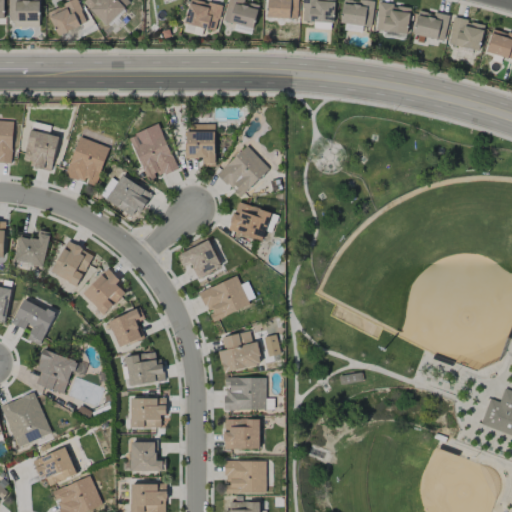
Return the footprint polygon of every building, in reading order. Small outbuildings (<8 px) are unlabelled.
[(39,0),(8,0),(9,23),(24,22),(24,27),(40,27),(39,0)] [(73,0),(47,12),(57,36),(87,23),(76,0),(73,0)] [(85,0),(83,2),(106,26),(131,4),(127,0),(85,0)] [(221,6),(196,0),(190,0),(184,24),(215,32),(221,6)] [(258,3),(244,0),(227,0),(223,22),(254,28),(258,3)] [(267,0),(267,17),(297,19),(297,0),(267,0)] [(334,0),(302,0),(301,21),(334,23),(334,0)] [(374,1),(359,0),(343,0),(341,30),(362,32),(363,26),(371,27),(374,1)] [(375,30),(407,33),(409,6),(378,3),(375,30)] [(443,41),(449,16),(418,9),(413,34),(443,41)] [(478,51),(484,25),(453,17),(447,44),(478,51)] [(511,34),(492,28),(485,52),(511,59),(511,34)] [(12,121),(0,120),(0,162),(11,163),(12,121)] [(146,181),(176,169),(158,124),(128,136),(146,181)] [(51,172),(58,136),(29,130),(23,160),(31,161),(29,167),(51,172)] [(215,132),(185,132),(184,158),(204,159),(204,167),(214,167),(215,132)] [(109,148),(79,136),(64,175),(94,186),(109,148)] [(238,197),(268,170),(247,146),(216,174),(238,197)] [(130,216),(134,210),(140,213),(152,194),(121,175),(105,200),(130,216)] [(270,211),(235,202),(228,231),(263,240),(270,211)] [(49,233),(37,231),(36,238),(18,234),(13,261),(43,267),(49,233)] [(77,286),(92,254),(65,241),(51,274),(77,286)] [(196,278),(220,268),(209,241),(177,254),(182,267),(190,263),(196,278)] [(119,281),(107,268),(81,294),(103,315),(125,293),(116,284),(119,281)] [(249,305),(236,276),(199,292),(212,321),(249,305)] [(10,289),(0,286),(0,322),(4,323),(10,289)] [(22,299),(11,324),(28,331),(25,339),(40,346),(54,313),(22,299)] [(136,323),(144,319),(139,307),(107,322),(119,348),(143,337),(136,323)] [(223,373),(261,365),(256,341),(251,342),(249,331),(221,337),(224,350),(218,351),(223,373)] [(263,337),(267,357),(280,354),(276,334),(263,337)] [(71,371),(81,375),(84,364),(42,350),(35,370),(40,372),(36,385),(63,394),(71,371)] [(124,357),(129,386),(163,381),(158,351),(124,357)] [(344,383),(362,381),(361,373),(343,375),(344,383)] [(265,377),(224,377),(224,410),(265,410),(265,377)] [(489,398),(479,424),(511,436),(511,391),(504,388),(499,402),(489,398)] [(51,434),(33,392),(0,406),(17,448),(51,434)] [(130,428),(160,428),(160,415),(165,415),(165,398),(129,398),(130,428)] [(259,419),(224,419),(224,448),(259,449),(259,419)] [(130,442),(130,472),(165,472),(165,459),(155,459),(154,442),(130,442)] [(32,461),(39,478),(44,476),(48,486),(76,474),(65,448),(32,461)] [(265,461),(225,461),(225,485),(225,493),(265,493),(265,461)] [(86,511),(101,506),(90,477),(51,491),(55,500),(56,499),(60,511),(86,511)] [(0,480),(0,498),(10,486),(1,478),(0,480)] [(165,511),(165,484),(130,484),(129,511),(165,511)] [(223,511),(258,511),(259,502),(228,502),(228,510),(224,510),(223,511)]
